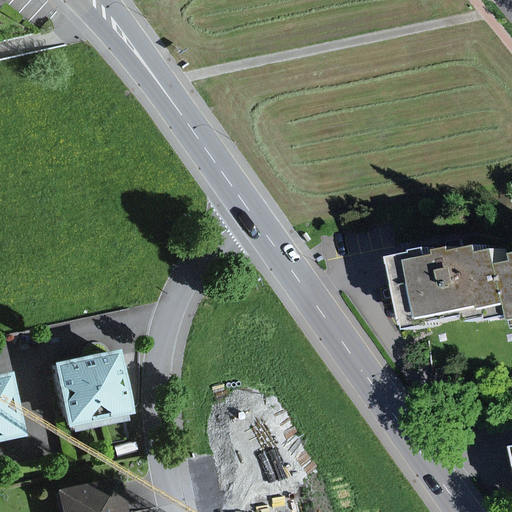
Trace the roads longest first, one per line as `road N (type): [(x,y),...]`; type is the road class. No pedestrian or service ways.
road 1 (secondary): [(464,511),(249,211)]
road 2 (residential): [(174,511),(156,409),(162,333),(194,267),(249,211)]
road 3 (secondary): [(249,211),(93,0)]
